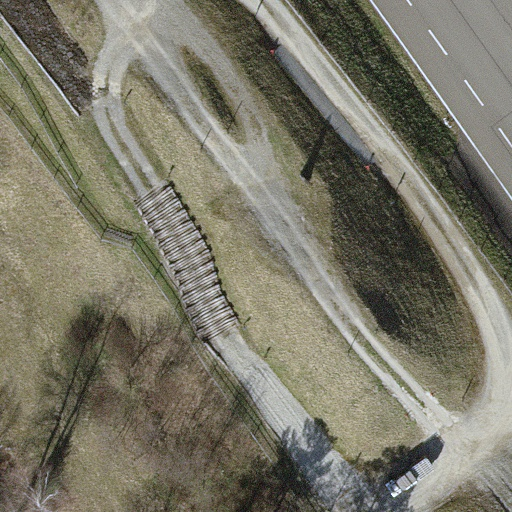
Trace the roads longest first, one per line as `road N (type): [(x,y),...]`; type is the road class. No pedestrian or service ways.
road 1 (track): [(269,0),(422,195),(478,293),(506,389),(477,446),(417,497),(413,511)]
road 2 (track): [(365,511),(327,490),(216,339),(189,247),(98,98),(144,0)]
road 3 (track): [(511,461),(413,418),(281,215),(168,71),(144,0)]
road 4 (track): [(177,0),(263,130),(255,182)]
road 5 (track): [(98,98),(23,0)]
